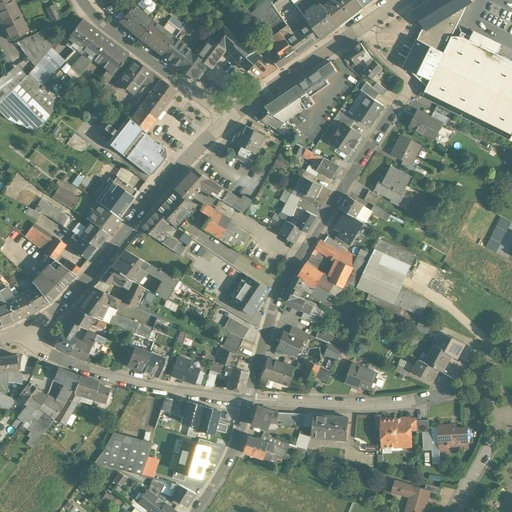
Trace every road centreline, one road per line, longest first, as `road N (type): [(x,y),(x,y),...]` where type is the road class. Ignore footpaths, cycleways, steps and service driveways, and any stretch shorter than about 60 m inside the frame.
road 1 (residential): [(248,401),(285,276),(408,87),(358,29)]
road 2 (secondary): [(26,330),(77,291),(227,120)]
road 3 (residential): [(248,401),(353,407),(488,391)]
road 4 (residential): [(26,330),(44,353),(76,368),(248,401)]
road 5 (residential): [(227,120),(103,27),(83,0)]
road 6 (secondary): [(227,120),(358,29)]
road 7 (residential): [(452,511),(495,437),(488,391)]
road 8 (residential): [(195,511),(230,459),(248,401)]
